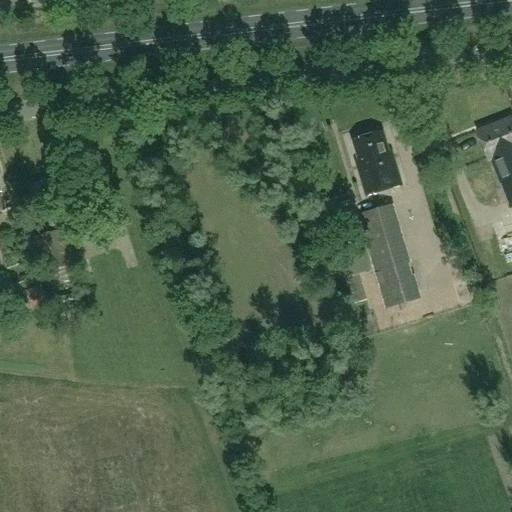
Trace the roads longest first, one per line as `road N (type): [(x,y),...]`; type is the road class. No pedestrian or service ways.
road 1 (unclassified): [(0,114),(511,53)]
road 2 (primary): [(0,61),(511,1)]
